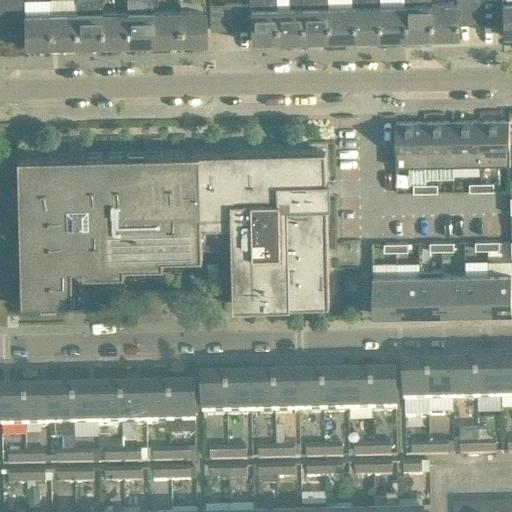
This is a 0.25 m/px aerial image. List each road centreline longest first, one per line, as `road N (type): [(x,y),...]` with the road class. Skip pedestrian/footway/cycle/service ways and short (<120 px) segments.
road 1 (residential): [(0,89),(511,77)]
road 2 (residential): [(0,348),(511,337)]
